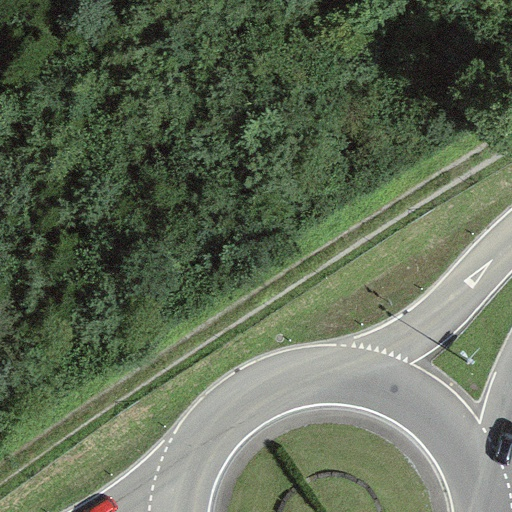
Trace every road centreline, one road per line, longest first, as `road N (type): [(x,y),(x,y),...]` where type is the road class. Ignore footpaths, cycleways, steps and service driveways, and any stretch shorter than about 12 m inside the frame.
road 1 (track): [(511,150),(0,488)]
road 2 (secondary): [(511,243),(418,332),(334,372)]
road 3 (secondary): [(485,503),(463,445),(421,400),(394,385),(334,372)]
road 4 (secondary): [(334,372),(248,397),(190,465)]
